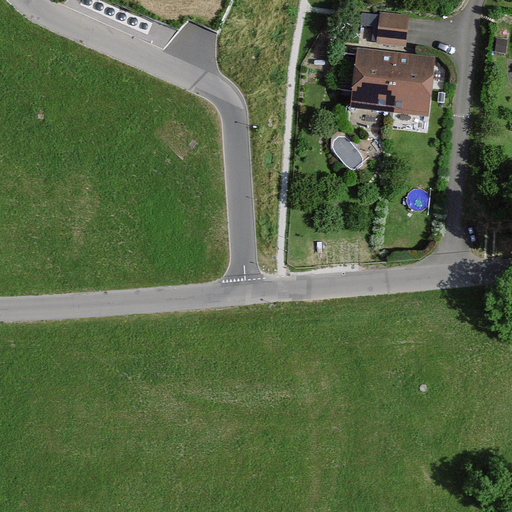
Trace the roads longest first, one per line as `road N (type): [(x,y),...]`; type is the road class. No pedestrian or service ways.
road 1 (residential): [(25,0),(222,94),(235,113),(244,292)]
road 2 (residential): [(511,270),(244,292)]
road 3 (residential): [(244,292),(0,309)]
